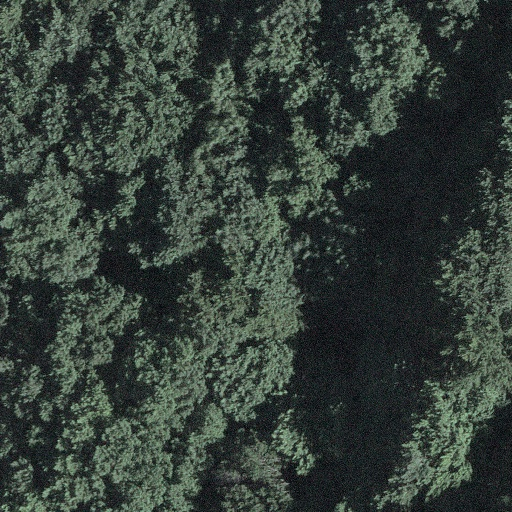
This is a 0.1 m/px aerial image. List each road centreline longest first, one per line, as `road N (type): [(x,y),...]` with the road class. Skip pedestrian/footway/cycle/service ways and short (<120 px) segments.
road 1 (track): [(168,511),(203,395),(188,312),(206,260),(235,259),(247,386),(297,511)]
road 2 (track): [(373,511),(386,307),(463,175),(511,67)]
